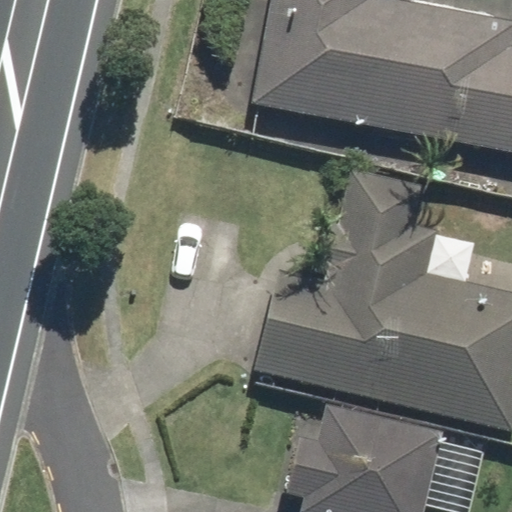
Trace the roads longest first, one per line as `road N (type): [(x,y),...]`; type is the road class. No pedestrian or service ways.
road 1 (residential): [(0,310),(95,511)]
road 2 (secondary): [(35,0),(0,152)]
